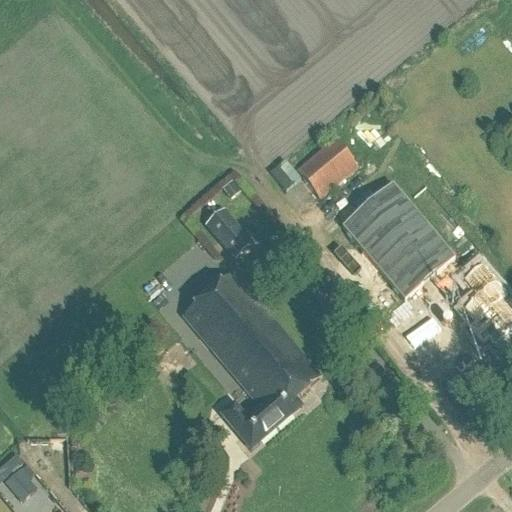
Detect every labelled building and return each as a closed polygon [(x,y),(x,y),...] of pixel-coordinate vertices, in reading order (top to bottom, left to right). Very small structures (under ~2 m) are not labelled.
[(296,176),(319,204),(358,172),(335,144),(296,176)] [(455,263),(392,189),(342,232),(404,306),(455,263)] [(206,230),(235,263),(252,249),(223,215),(206,230)] [(511,337),(511,316),(503,305),(509,300),(482,268),(463,284),(477,301),(463,313),(474,326),(467,332),(468,334),(469,333),(480,347),(479,347),(481,349),(488,343),(495,351),(511,337)] [(251,439),(258,448),(292,419),(290,416),(299,408),(295,403),(321,381),(233,278),(182,321),(260,413),(247,423),(234,407),(220,419),(243,446),(251,439)] [(23,473),(6,488),(22,507),(37,494),(28,485),(31,482),(23,473)]
